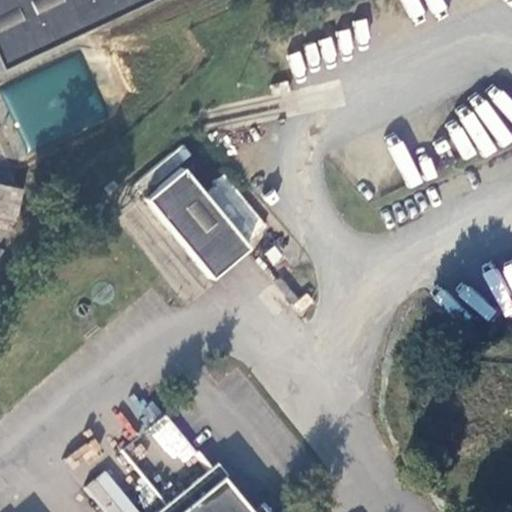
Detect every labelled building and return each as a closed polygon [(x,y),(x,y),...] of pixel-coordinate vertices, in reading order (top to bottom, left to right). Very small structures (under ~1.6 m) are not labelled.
[(0,0),(0,57),(120,0),(0,0)] [(79,62),(5,97),(31,151),(105,115),(79,62)] [(444,132),(469,158),(478,150),(486,159),(511,134),(511,102),(495,85),(444,132)] [(204,196),(176,160),(139,192),(204,272),(242,242),(204,196)] [(0,224),(14,228),(24,189),(0,183),(0,224)] [(107,470),(86,485),(105,511),(141,511),(127,492),(124,494),(107,470)] [(260,511),(252,502),(240,511),(213,477),(169,511),(260,511)]
